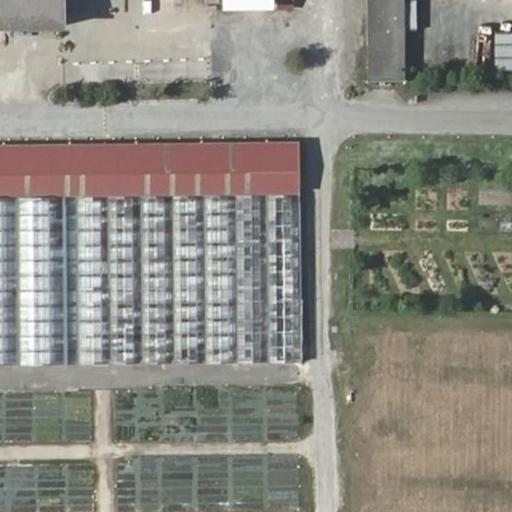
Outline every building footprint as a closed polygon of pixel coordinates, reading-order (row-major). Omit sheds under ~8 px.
[(0,0),(0,26),(60,27),(59,0),(0,0)] [(400,0),(365,0),(365,80),(401,80),(400,0)] [(511,25),(493,25),(492,68),(511,68),(511,25)] [(0,197),(14,197),(24,197),(52,197),(62,197),(91,196),(116,196),(144,196),(153,195),(181,195),(191,195),(218,195),(229,194),(255,195),(266,195),(295,194),(295,144),(0,147),(0,197)] [(256,342),(255,195),(229,194),(229,341),(256,342)] [(296,343),(295,194),(266,195),(268,341),(296,343)] [(184,343),(181,195),(153,195),(154,342),(184,343)] [(219,342),(218,195),(191,195),(192,343),(219,342)] [(91,343),(91,196),(62,197),(65,343),(91,343)] [(116,344),(116,196),(91,196),(91,343),(116,344)] [(145,343),(144,196),(116,196),(116,344),(145,343)] [(16,343),(14,197),(0,197),(0,250),(1,344),(16,343)] [(52,343),(52,197),(24,197),(26,343),(52,343)]
